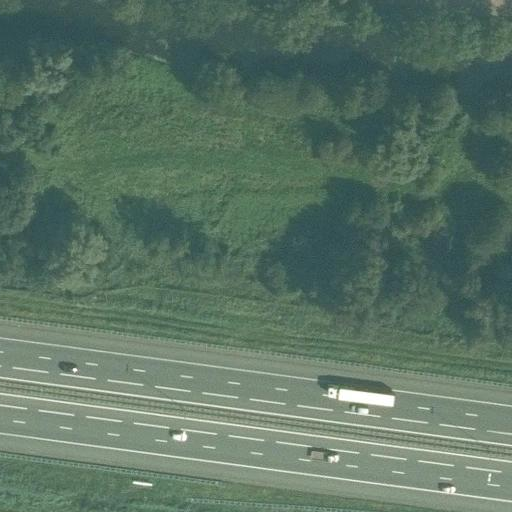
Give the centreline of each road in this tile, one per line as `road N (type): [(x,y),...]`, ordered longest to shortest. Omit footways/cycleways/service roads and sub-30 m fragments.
road 1 (track): [(0,146),(50,158),(124,148),(319,179),(511,190)]
road 2 (motorway): [(511,426),(0,357)]
road 3 (motorway): [(0,413),(511,481)]
